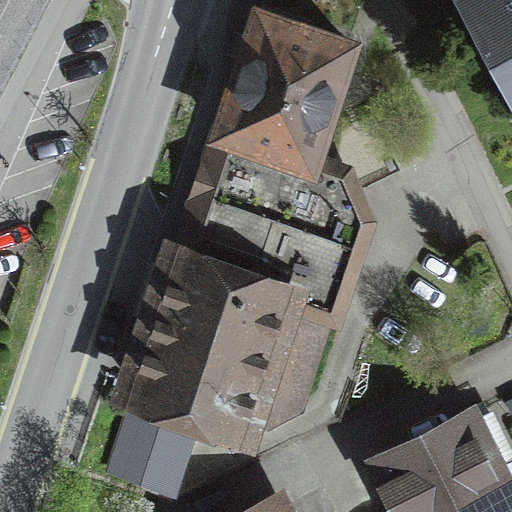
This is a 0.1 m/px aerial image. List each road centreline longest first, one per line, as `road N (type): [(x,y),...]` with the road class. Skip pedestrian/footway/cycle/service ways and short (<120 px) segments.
road 1 (secondary): [(173,0),(6,511)]
road 2 (residential): [(381,0),(511,256)]
